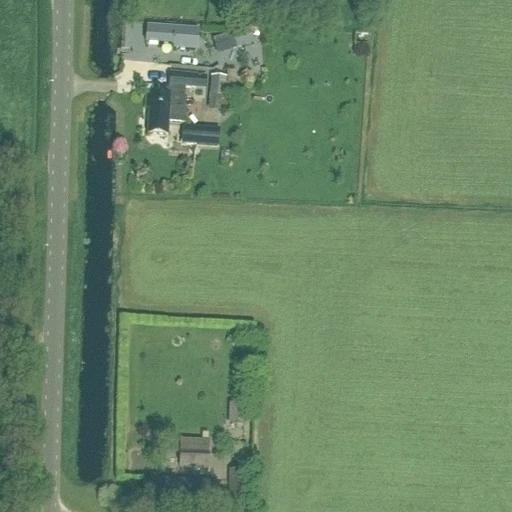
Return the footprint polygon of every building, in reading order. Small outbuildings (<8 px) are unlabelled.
[(222,54),(238,50),(234,36),(218,40),(222,54)] [(210,66),(207,106),(206,112),(217,113),(218,96),(229,97),(231,68),(210,66)] [(184,90),(204,91),(205,77),(168,74),(167,91),(164,91),(164,97),(146,96),(145,111),(148,111),(147,136),(167,138),(168,124),(183,126),(185,99),(184,99),(184,90)] [(185,146),(195,146),(210,148),(212,131),(187,129),(185,146)] [(208,452),(179,450),(178,470),(207,471),(208,459),(208,452)] [(226,471),(226,511),(245,511),(247,472),(226,471)] [(141,511),(209,511),(211,481),(143,479),(141,511)]
